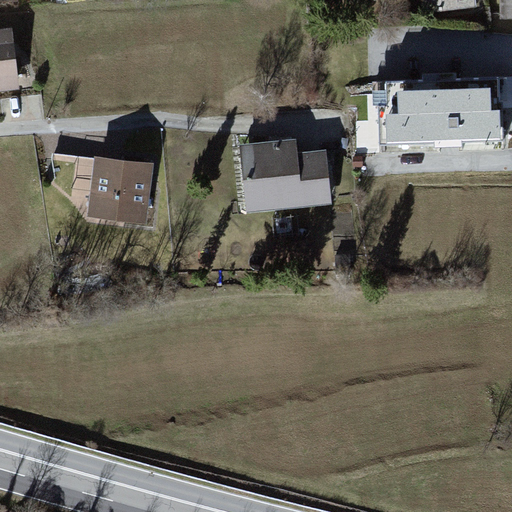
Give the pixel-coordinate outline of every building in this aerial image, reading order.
[(511,0),(498,0),(499,23),(511,22),(511,0)] [(17,29),(0,31),(0,96),(24,95),(17,29)] [(488,89),(398,91),(399,116),(386,116),(387,145),(500,142),(499,111),(489,111),(488,89)] [(299,137),(241,142),(247,214),(334,206),(329,150),(301,152),(299,137)] [(155,162),(58,152),(56,164),(77,167),(71,216),(148,224),(155,162)]
